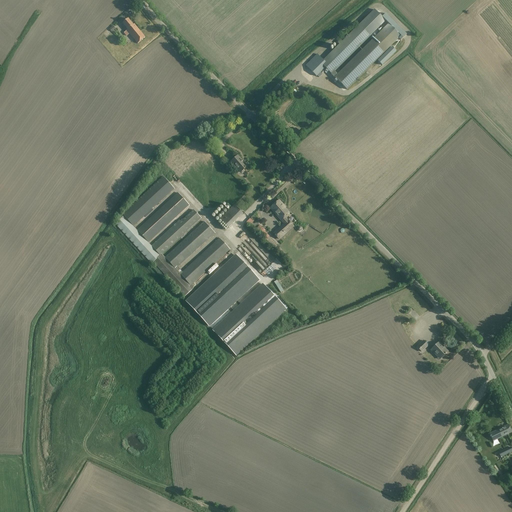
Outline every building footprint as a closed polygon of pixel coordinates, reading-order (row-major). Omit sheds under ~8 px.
[(336,79),(348,90),(401,36),(403,38),(407,35),(386,14),(382,18),(374,10),(342,42),(340,40),(338,43),(339,45),(324,61),(317,54),(306,66),(318,78),(324,73),(322,71),(325,68),(332,75),(331,75),(336,79)] [(133,25),(128,19),(123,24),(128,30),(127,31),(138,44),(145,38),(134,25),(133,25)] [(392,47),(378,62),(382,66),(397,52),(392,47)] [(238,156),(231,162),(241,173),(247,167),(244,163),(238,156)] [(153,262),(185,297),(194,289),(191,286),(195,282),(196,283),(207,273),(217,264),(227,255),(226,254),(230,249),(220,239),(183,272),(178,267),(215,233),(205,222),(165,258),(162,254),(187,231),(201,218),(201,217),(194,210),(181,222),(180,220),(179,222),(151,246),(148,243),(189,205),(178,193),(137,231),(133,226),(144,216),(146,217),(153,210),(152,209),(174,189),(163,177),(122,215),(124,217),(116,225),(151,264),(153,262)] [(279,201),(271,209),(284,224),(274,233),(279,239),(293,227),(288,221),(284,218),(289,214),(282,206),(283,205),(279,201)] [(228,229),(243,214),(234,205),(220,220),(228,229)] [(235,255),(186,301),(210,326),(259,281),(235,255)] [(219,266),(217,264),(207,273),(209,275),(219,266)] [(278,283),(284,293),(288,291),(281,281),(278,283)] [(237,355),(286,310),(262,285),(213,330),(237,355)] [(422,352),(428,346),(423,341),(417,347),(422,352)] [(440,360),(448,352),(445,348),(444,349),(438,343),(431,350),(440,360)] [(511,432),(508,425),(490,434),(493,441),(511,432)] [(511,451),(511,449),(511,447),(499,453),(501,457),(511,451)]
